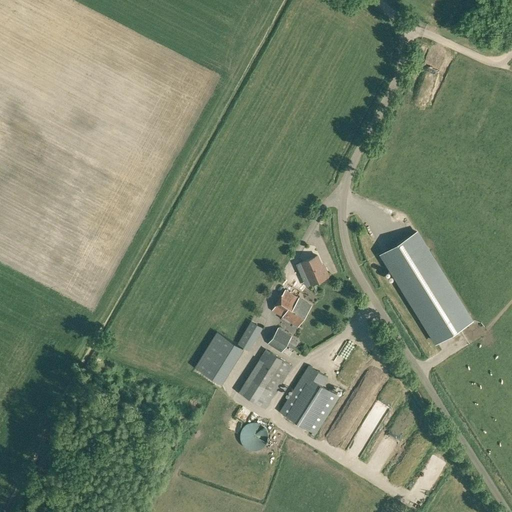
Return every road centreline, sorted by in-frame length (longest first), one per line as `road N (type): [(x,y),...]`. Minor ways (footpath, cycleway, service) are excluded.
road 1 (unclassified): [(507,511),(346,242),(351,180),(406,72),(410,43),(398,19),(371,0)]
road 2 (track): [(511,53),(499,60),(401,26)]
